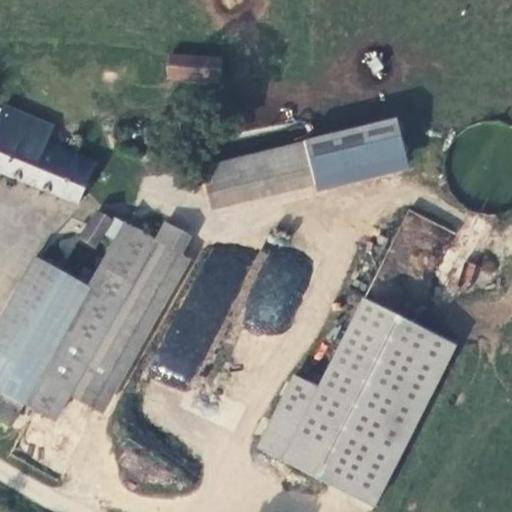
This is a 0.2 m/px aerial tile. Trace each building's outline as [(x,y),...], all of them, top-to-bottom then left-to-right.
[(170,78),(221,83),(222,60),(172,55),(170,78)] [(47,143),(52,127),(6,108),(0,122),(0,169),(78,205),(97,166),(47,143)] [(130,132),(127,129),(124,128),(120,128),(117,130),(115,134),(115,137),(116,141),(119,143),(122,144),(128,142),(130,139),(131,136),(130,132)] [(205,168),(210,195),(314,171),(309,143),(205,168)] [(405,208),(366,297),(412,317),(451,229),(405,208)] [(82,241),(98,251),(115,224),(99,213),(82,241)] [(182,252),(127,224),(102,269),(133,286),(155,299),(182,252)] [(65,270),(81,280),(86,270),(98,251),(82,241),(65,270)] [(212,247),(152,362),(190,382),(250,266),(212,247)] [(281,335),(303,261),(263,248),(240,323),(281,335)] [(0,322),(0,353),(47,271),(32,263),(0,322)] [(0,354),(40,376),(98,277),(86,270),(81,280),(78,286),(49,268),(47,271),(0,353),(0,354)] [(67,401),(133,286),(102,269),(98,277),(40,376),(0,354),(0,423),(12,430),(27,405),(55,421),(67,401)] [(133,286),(67,401),(89,415),(155,299),(133,286)] [(363,299),(319,387),(283,460),(376,505),(455,343),(363,299)] [(256,447),(283,460),(319,387),(292,373),(256,447)]
